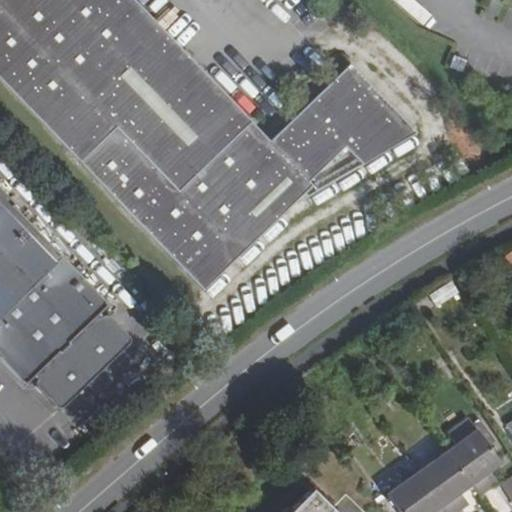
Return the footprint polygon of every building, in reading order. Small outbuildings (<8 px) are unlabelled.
[(409,132),(350,69),(271,144),(133,0),(0,0),(0,71),(206,286),(312,186),(307,181),(344,145),(359,160),(409,132)] [(0,358),(28,388),(37,379),(43,384),(42,384),(41,386),(40,388),(41,390),(42,391),(60,409),(62,411),(63,411),(65,411),(67,411),(69,411),(132,350),(133,348),(133,347),(133,346),(134,344),(133,342),(131,340),(114,322),(113,321),(111,321),(109,321),(108,321),(105,322),(101,318),(111,308),(0,191),(0,358)] [(480,428),(450,449),(475,483),(484,494),(498,485),(489,473),(506,461),(480,428)] [(475,483),(450,449),(421,470),(450,511),(459,511),(468,505),(460,494),(475,483)] [(450,511),(421,470),(389,493),(403,511),(450,511)] [(511,474),(499,484),(511,501),(511,474)] [(339,511),(333,506),(313,486),(287,511),(339,511)]
